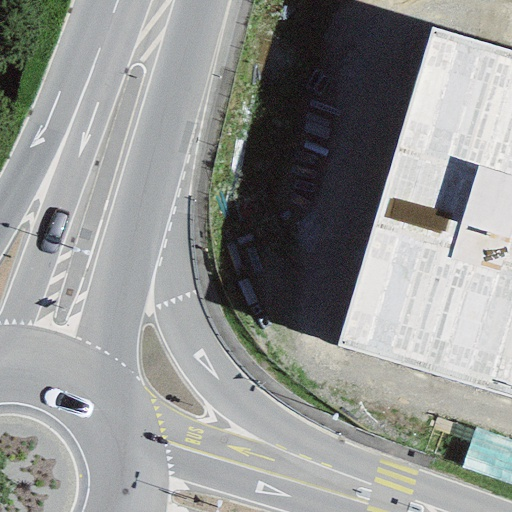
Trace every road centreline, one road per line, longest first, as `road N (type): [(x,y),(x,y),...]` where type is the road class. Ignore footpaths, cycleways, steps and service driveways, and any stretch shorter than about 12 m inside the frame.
road 1 (secondary): [(498,511),(275,430),(225,390),(181,331),(158,257),(161,126)]
road 2 (secondary): [(123,0),(29,295),(0,340)]
road 3 (secondary): [(100,409),(98,352),(161,126)]
road 4 (secondary): [(92,0),(0,218)]
road 5 (secondary): [(324,511),(125,458)]
road 6 (secondary): [(161,126),(197,0)]
